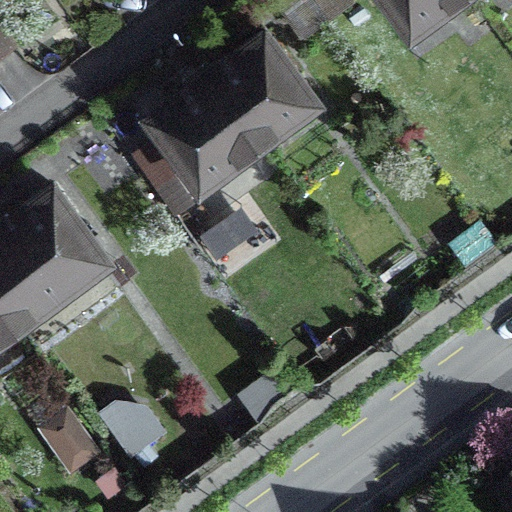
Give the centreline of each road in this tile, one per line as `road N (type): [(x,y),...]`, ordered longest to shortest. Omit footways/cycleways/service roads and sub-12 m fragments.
road 1 (primary): [(511,345),(288,511)]
road 2 (residential): [(190,0),(0,139)]
